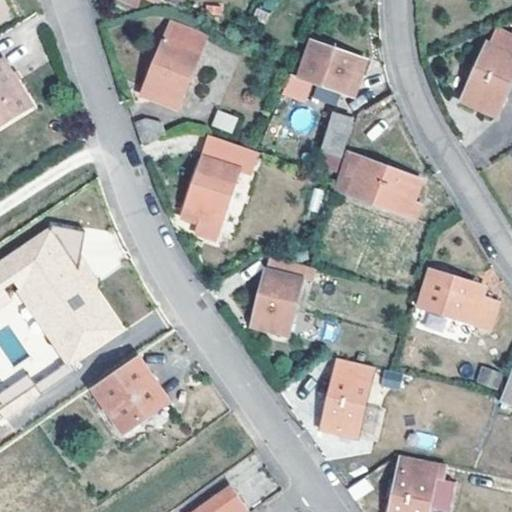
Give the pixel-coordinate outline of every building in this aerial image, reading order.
[(206,38),(171,23),(143,93),(178,107),(206,38)] [(511,82),(511,39),(496,32),(491,44),(487,43),(462,101),(497,117),(511,82)] [(358,58),(311,42),(299,77),(346,92),(350,81),(359,84),(364,69),(355,66),(358,58)] [(0,59),(0,58),(0,124),(35,103),(7,56),(0,59)] [(367,61),(358,58),(355,66),(364,69),(367,61)] [(350,81),(346,92),(355,95),(359,84),(350,81)] [(313,87),(311,100),(336,103),(338,91),(313,87)] [(218,110),(212,125),(232,132),(238,119),(218,110)] [(354,118),(334,112),(323,150),(342,156),(354,118)] [(146,118),(135,121),(143,145),(168,136),(163,123),(146,118)] [(195,207),(191,219),(204,224),(201,234),(215,238),(219,229),(239,170),(250,173),(258,151),(257,151),(211,135),(204,157),(188,205),(195,207)] [(421,179),(347,152),(338,181),(336,189),(366,201),(363,210),(396,222),(400,213),(415,219),(420,205),(414,201),(421,179)] [(195,207),(188,205),(183,217),(191,219),(195,207)] [(57,227),(0,264),(0,305),(23,290),(66,355),(118,321),(83,267),(91,229),(58,222),(57,227)] [(312,267),(271,256),(252,325),(290,335),(303,279),(313,281),(317,269),(312,267)] [(486,288),(429,271),(419,305),(491,328),(499,303),(483,297),(486,288)] [(139,356),(94,387),(125,432),(168,401),(139,356)] [(375,368),(339,359),(322,428),(358,437),(375,368)] [(480,365),(475,382),(497,389),(503,373),(480,365)] [(400,387),(401,373),(383,371),(382,386),(400,387)] [(511,371),(501,399),(511,404),(511,371)] [(0,389),(0,409),(4,417),(40,399),(28,375),(0,389)] [(367,406),(362,431),(374,434),(380,408),(367,406)] [(406,443),(431,452),(436,439),(411,430),(406,443)] [(446,464),(402,455),(390,511),(428,511),(436,477),(443,477),(446,464)] [(196,511),(233,511),(243,506),(231,488),(196,511)]
